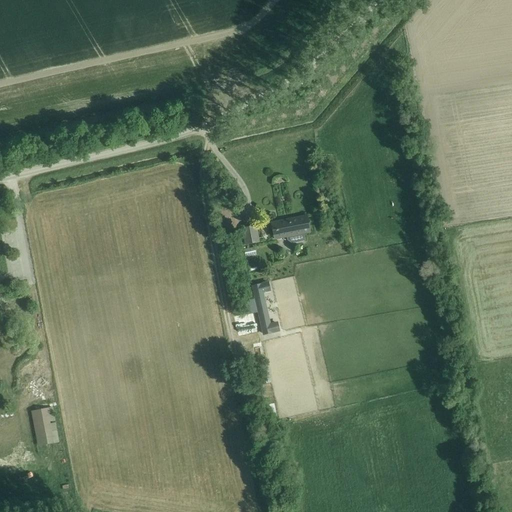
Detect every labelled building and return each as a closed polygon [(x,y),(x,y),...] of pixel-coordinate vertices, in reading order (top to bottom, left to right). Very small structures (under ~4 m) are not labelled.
[(272,223),(275,239),(310,232),(307,216),(272,223)] [(243,229),(246,245),(259,242),(256,226),(243,229)] [(268,283),(253,286),(264,334),(279,331),(278,324),(269,326),(261,291),(270,289),(268,283)] [(249,299),(239,301),(242,314),(251,312),(249,299)] [(266,359),(253,362),(249,363),(254,386),(257,385),(271,382),(266,359)] [(34,411),(38,434),(40,446),(60,443),(53,408),(34,411)] [(32,455),(19,458),(21,465),(34,463),(32,455)]
